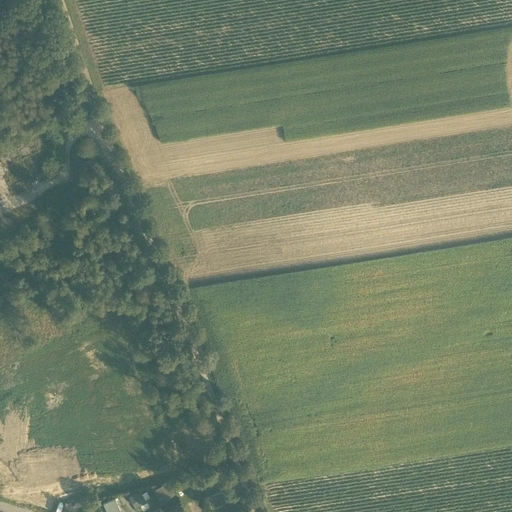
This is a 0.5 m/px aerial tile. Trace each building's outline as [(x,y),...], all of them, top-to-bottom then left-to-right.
[(194,476),(199,488),(216,481),(212,469),(194,476)] [(156,483),(151,486),(160,502),(177,493),(169,480),(158,487),(156,483)] [(227,487),(206,496),(211,507),(232,499),(227,487)] [(138,510),(150,503),(141,488),(129,495),(138,510)] [(117,511),(123,508),(117,496),(103,502),(107,511),(117,511)] [(165,511),(187,511),(182,502),(165,511)]
